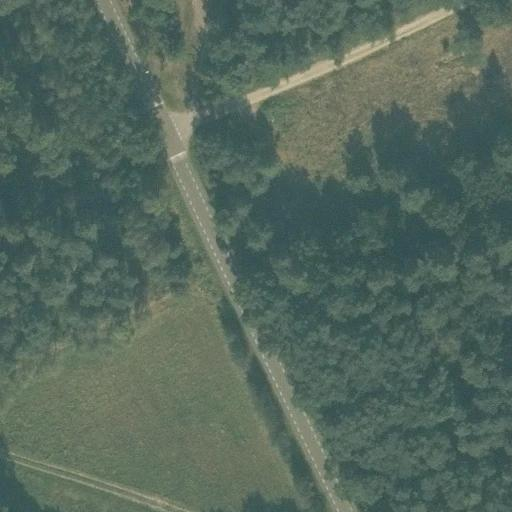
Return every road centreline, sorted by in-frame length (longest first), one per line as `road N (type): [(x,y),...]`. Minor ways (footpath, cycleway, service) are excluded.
road 1 (tertiary): [(346,511),(98,0)]
road 2 (track): [(471,0),(163,136)]
road 3 (track): [(201,511),(0,446)]
road 4 (track): [(156,120),(188,55),(193,0)]
